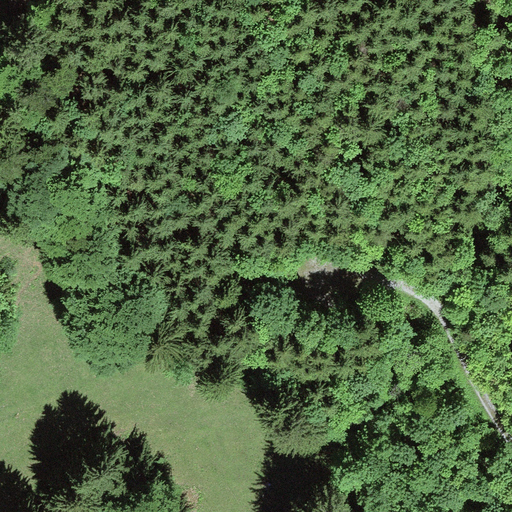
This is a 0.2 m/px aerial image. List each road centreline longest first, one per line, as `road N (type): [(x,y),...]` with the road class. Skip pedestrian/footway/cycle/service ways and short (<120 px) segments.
road 1 (track): [(403,288),(324,320),(289,299),(277,280),(281,268),(311,260),(379,270)]
road 2 (track): [(379,270),(430,302),(511,441)]
